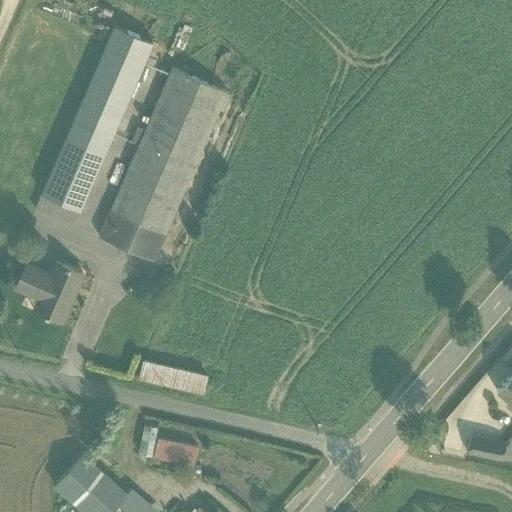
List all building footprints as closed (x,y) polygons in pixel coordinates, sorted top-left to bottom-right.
[(113,14),(33,202),(74,220),(154,31),(113,14)] [(176,63),(102,228),(153,251),(227,86),(176,63)] [(28,309),(61,321),(82,268),(49,256),(45,266),(20,257),(9,286),(33,295),(28,309)] [(126,375),(191,391),(196,369),(132,353),(126,375)] [(511,364),(494,385),(511,400),(511,364)] [(141,411),(137,441),(152,443),(155,427),(206,435),(208,420),(141,411)] [(493,454),(496,440),(457,432),(454,445),(493,454)] [(83,443),(56,477),(86,501),(77,511),(101,511),(118,492),(142,511),(147,511),(156,502),(83,443)] [(162,511),(123,511),(122,511),(120,511),(183,511),(171,502),(162,511)]
